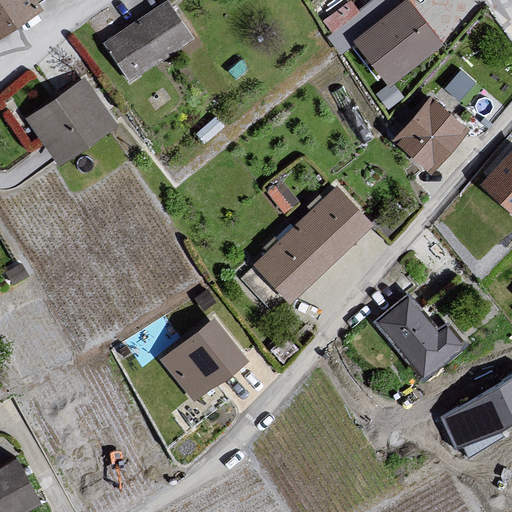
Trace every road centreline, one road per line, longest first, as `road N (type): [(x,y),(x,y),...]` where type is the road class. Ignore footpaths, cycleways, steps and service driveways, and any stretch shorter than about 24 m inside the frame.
road 1 (residential): [(118,511),(229,440),(511,120)]
road 2 (residential): [(0,76),(99,0)]
